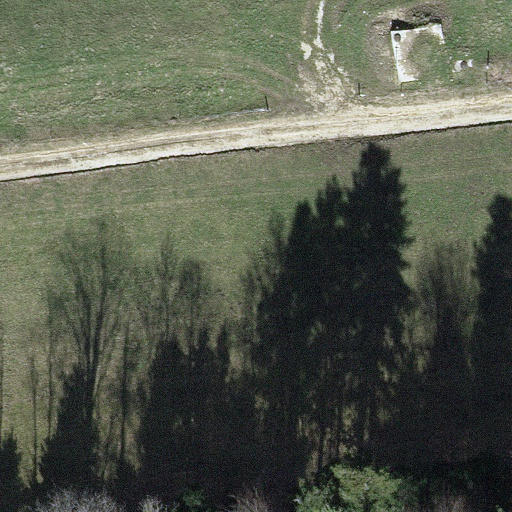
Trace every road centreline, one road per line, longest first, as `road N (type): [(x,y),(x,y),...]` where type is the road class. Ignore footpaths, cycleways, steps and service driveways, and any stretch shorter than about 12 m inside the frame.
road 1 (track): [(511,103),(0,164)]
road 2 (track): [(308,0),(299,63),(314,124)]
